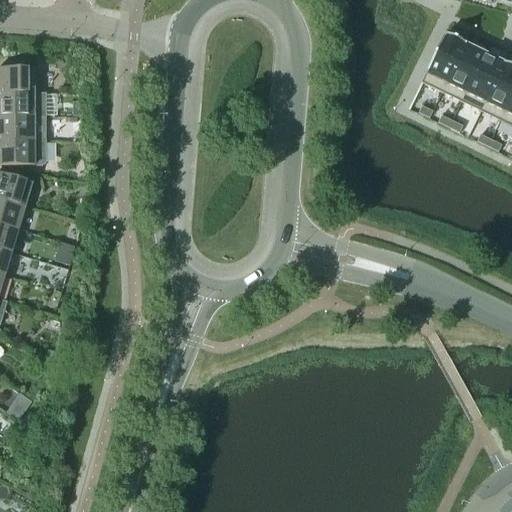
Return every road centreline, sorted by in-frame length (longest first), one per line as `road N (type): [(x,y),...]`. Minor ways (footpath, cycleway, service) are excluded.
road 1 (secondary): [(286,233),(301,43),(274,1)]
road 2 (secondary): [(177,49),(162,236),(184,279)]
road 3 (secondary): [(184,279),(158,413)]
road 4 (unclassified): [(385,272),(511,323)]
road 5 (secondary): [(158,413),(214,292)]
